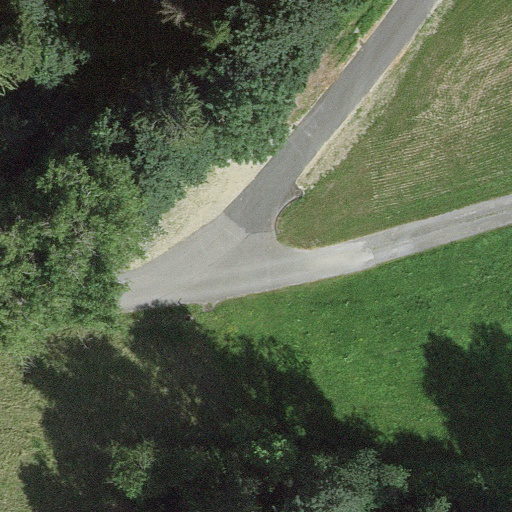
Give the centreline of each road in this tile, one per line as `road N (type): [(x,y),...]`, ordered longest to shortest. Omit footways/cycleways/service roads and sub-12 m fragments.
road 1 (track): [(0,275),(46,288),(138,290),(367,251),(511,209)]
road 2 (track): [(417,0),(199,282)]
